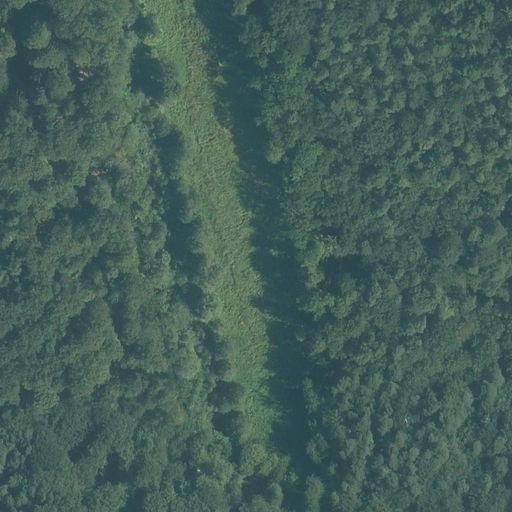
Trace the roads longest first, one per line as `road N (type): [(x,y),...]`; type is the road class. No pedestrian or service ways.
road 1 (track): [(62,0),(210,511)]
road 2 (track): [(505,159),(397,0)]
